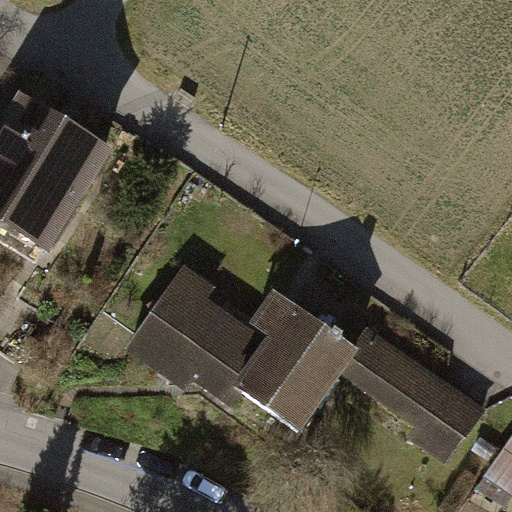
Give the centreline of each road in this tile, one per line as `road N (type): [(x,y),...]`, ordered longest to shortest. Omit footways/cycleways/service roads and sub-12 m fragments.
road 1 (residential): [(0,26),(375,266),(511,366)]
road 2 (residential): [(198,511),(69,457),(0,438)]
